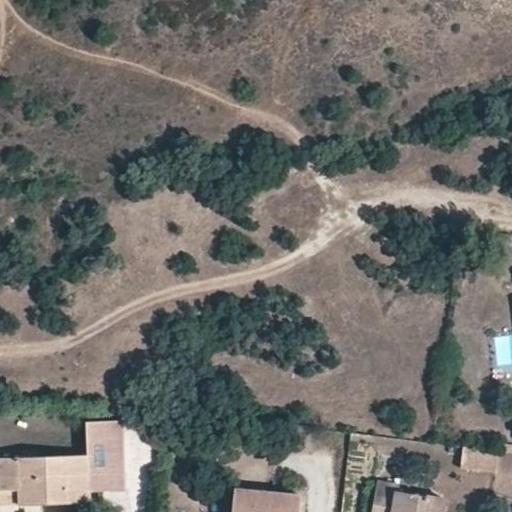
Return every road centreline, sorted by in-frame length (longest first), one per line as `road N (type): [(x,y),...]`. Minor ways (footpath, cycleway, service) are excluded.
road 1 (track): [(0,359),(60,348),(87,323),(148,293),(244,272),(390,197),(439,191),(511,198)]
road 2 (track): [(2,0),(271,106),(376,203)]
